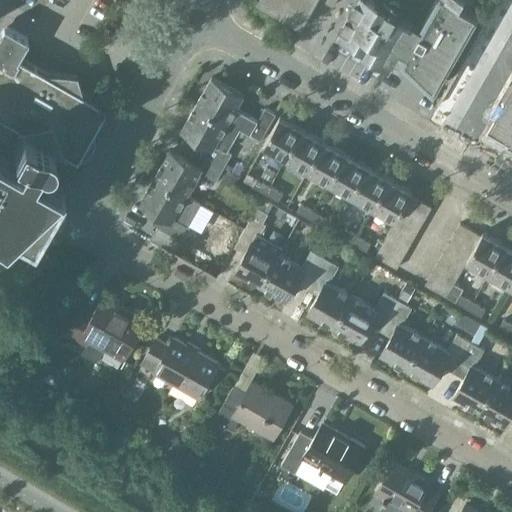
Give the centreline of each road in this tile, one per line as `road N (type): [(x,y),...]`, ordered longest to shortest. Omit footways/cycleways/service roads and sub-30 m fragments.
road 1 (residential): [(511,480),(127,260),(101,233),(103,187),(201,24)]
road 2 (residential): [(511,191),(201,24)]
